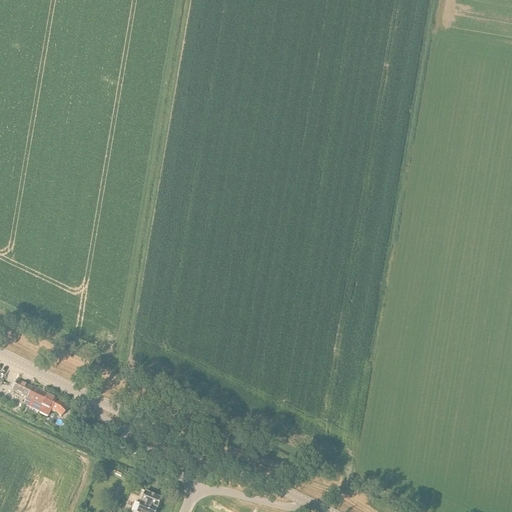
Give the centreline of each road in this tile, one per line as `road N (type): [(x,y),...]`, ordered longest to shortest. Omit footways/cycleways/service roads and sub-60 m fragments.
road 1 (track): [(440,0),(360,462),(344,494)]
road 2 (tertiary): [(317,507),(66,386)]
road 3 (track): [(107,353),(355,474)]
road 4 (track): [(222,461),(275,469),(385,511)]
road 5 (unclassified): [(66,386),(197,484)]
road 6 (unclassified): [(317,507),(197,484)]
